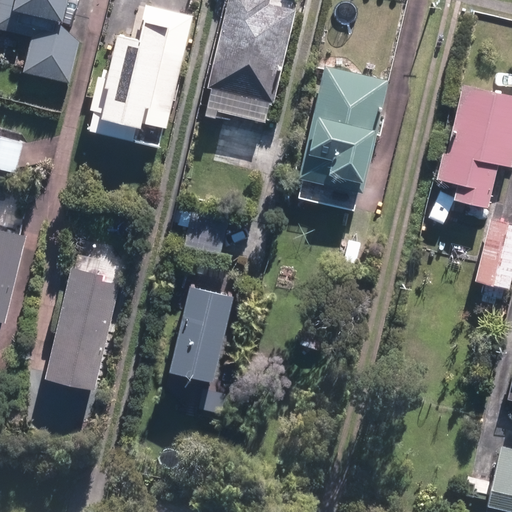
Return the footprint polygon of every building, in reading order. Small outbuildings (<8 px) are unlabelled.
[(0,0),(0,28),(32,36),(24,70),(72,81),(82,41),(58,20),(59,17),(65,18),(68,0),(0,0)] [(264,0),(229,0),(205,99),(265,114),(291,11),(264,4),(264,0)] [(163,144),(192,14),(150,4),(142,37),(120,32),(110,74),(102,72),(93,109),(95,109),(91,128),(163,144)] [(385,87),(322,73),(299,176),(305,177),(301,198),(357,211),(385,87)] [(511,90),(464,79),(441,179),(457,182),(453,199),(492,208),(503,162),(511,163),(511,90)] [(23,140),(0,134),(0,164),(16,168),(23,140)] [(217,252),(227,214),(194,206),(184,244),(217,252)] [(511,277),(511,221),(491,217),(478,279),(510,286),(511,277)] [(26,233),(0,226),(0,317),(5,319),(26,233)] [(71,265),(45,376),(97,389),(122,284),(103,279),(105,273),(71,265)] [(227,294),(188,285),(168,367),(206,376),(227,294)] [(511,511),(511,453),(501,451),(486,511),(511,511)]
